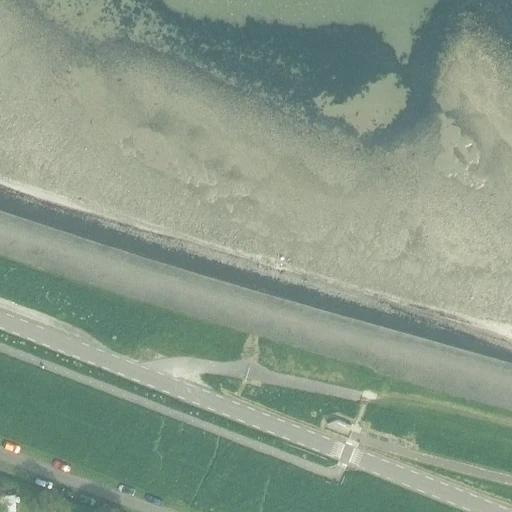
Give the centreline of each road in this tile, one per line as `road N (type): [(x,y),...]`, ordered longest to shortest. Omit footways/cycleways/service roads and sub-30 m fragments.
road 1 (tertiary): [(488,511),(0,321)]
road 2 (unclassified): [(0,453),(155,511)]
